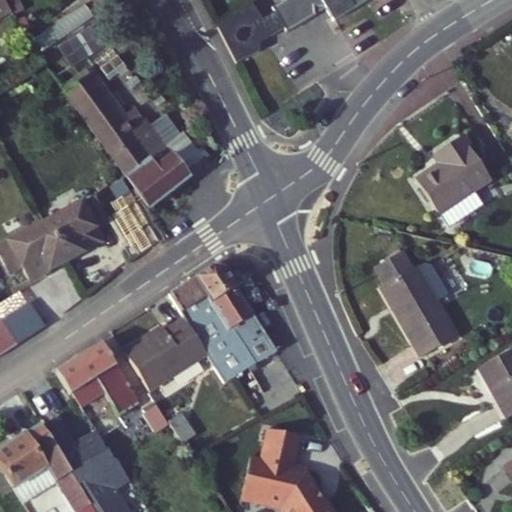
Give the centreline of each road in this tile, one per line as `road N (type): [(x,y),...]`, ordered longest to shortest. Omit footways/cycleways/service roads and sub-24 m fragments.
road 1 (tertiary): [(416,511),(351,396),(268,199)]
road 2 (unclassified): [(268,199),(0,380)]
road 3 (residential): [(268,199),(318,165),(380,85),(445,28)]
road 4 (tertiary): [(268,199),(169,0)]
